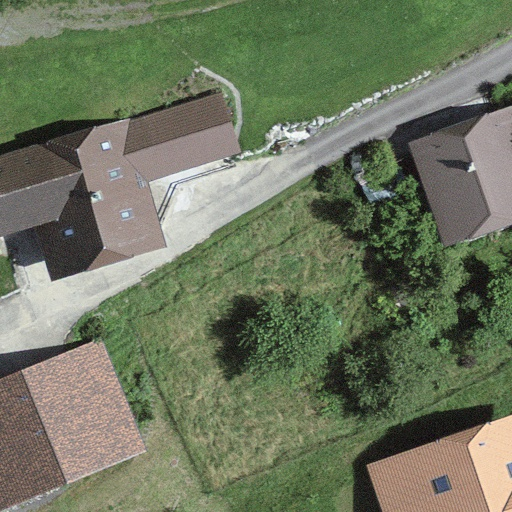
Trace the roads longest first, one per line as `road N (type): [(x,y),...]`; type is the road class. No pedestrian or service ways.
road 1 (residential): [(511,56),(186,216)]
road 2 (unknown): [(0,335),(206,231),(219,200)]
road 3 (track): [(0,15),(172,0)]
